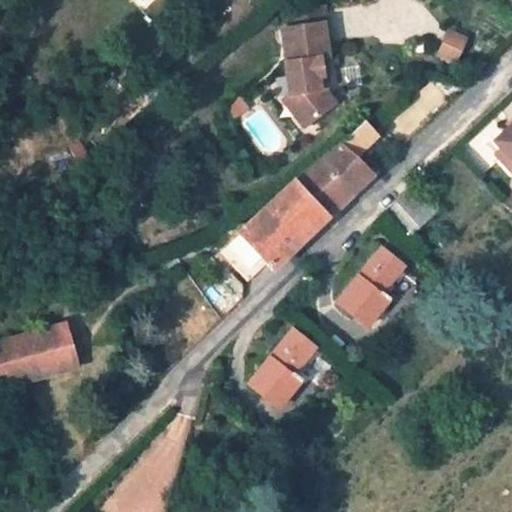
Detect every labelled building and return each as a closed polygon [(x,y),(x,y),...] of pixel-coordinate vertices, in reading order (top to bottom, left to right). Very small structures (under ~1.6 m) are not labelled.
[(289,1),(258,7),(261,24),(292,18),(289,1)] [(261,24),(252,26),(256,60),(255,60),(263,92),(286,117),(307,97),(295,84),(292,85),(289,71),(294,70),(291,54),(299,52),(292,18),(261,24)] [(455,66),(467,39),(447,29),(435,56),(455,66)] [(286,117),(263,92),(257,98),(279,123),(286,117)] [(511,207),(511,125),(511,124),(472,162),(502,193),(495,199),(504,208),(511,207)] [(324,136),(273,177),(275,179),(311,219),(366,168),(345,145),(337,151),(324,136)] [(502,193),(472,162),(465,169),(495,199),(502,193)] [(256,270),(311,219),(275,179),(221,230),(226,237),(205,261),(226,281),(247,261),(256,270)] [(413,185),(389,209),(414,234),(438,210),(413,185)] [(397,224),(393,217),(378,203),(360,220),(374,235),(381,240),(397,224)] [(367,254),(320,305),(344,328),(370,299),(364,292),(382,272),(367,254)] [(0,376),(4,390),(79,369),(66,321),(0,338),(0,376)] [(272,344),(228,390),(256,416),(278,392),(269,382),(289,359),(272,344)]
